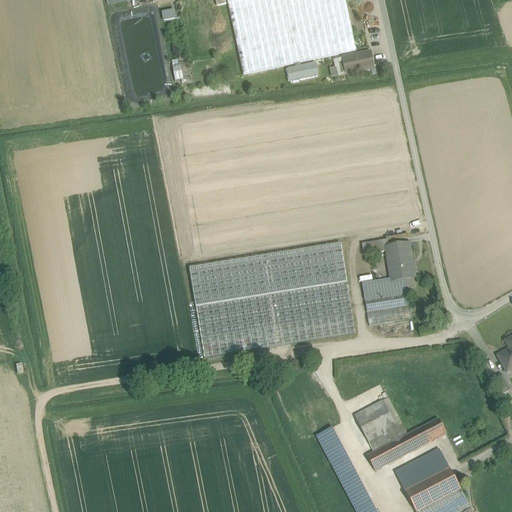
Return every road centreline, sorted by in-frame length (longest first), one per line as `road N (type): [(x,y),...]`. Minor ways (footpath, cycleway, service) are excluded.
road 1 (track): [(430,340),(60,390),(40,401),(37,422),(55,511)]
road 2 (unclassified): [(381,0),(447,300),(464,314)]
